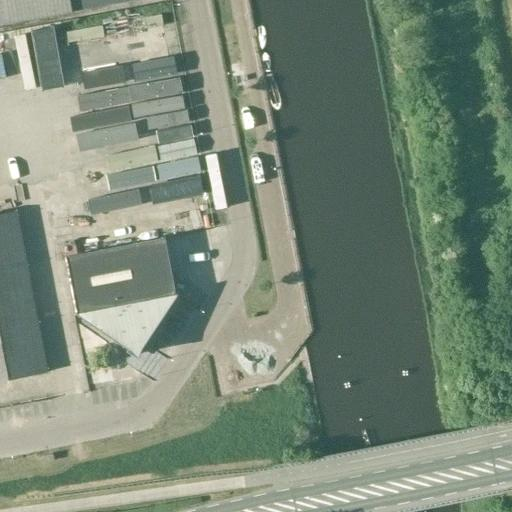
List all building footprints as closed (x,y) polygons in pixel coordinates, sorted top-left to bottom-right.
[(0,0),(0,27),(69,14),(143,0),(0,0)] [(14,52),(15,74),(65,71),(63,49),(14,52)] [(0,216),(0,384),(46,376),(14,214),(0,216)] [(74,316),(135,357),(176,296),(174,295),(163,239),(65,258),(75,314),(74,316)] [(43,464),(53,462),(52,455),(41,457),(43,464)]
